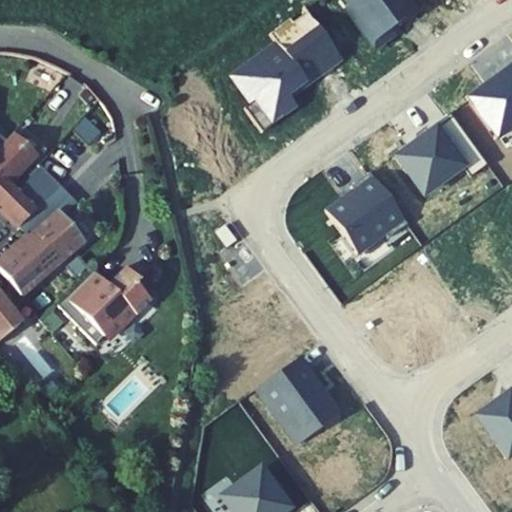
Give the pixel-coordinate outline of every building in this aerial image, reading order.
[(410,0),(338,0),(374,48),(395,33),(391,28),(398,23),(400,25),(419,11),(410,0)] [(253,101),(244,107),(262,132),(284,116),(282,113),(294,103),(288,94),(340,56),(307,11),(292,22),(290,19),(269,33),(278,45),(235,76),(253,101)] [(486,82),(467,97),(497,138),(511,126),(511,63),(499,74),(499,75),(487,84),(486,82)] [(410,143),(394,155),(424,194),(462,166),(471,177),(488,165),(450,114),(428,130),(430,132),(411,146),(410,143)] [(0,208),(20,228),(60,188),(39,166),(18,188),(9,179),(36,152),(15,131),(7,139),(0,132),(0,208)] [(326,211),(357,254),(385,234),(388,238),(407,224),(369,173),(351,186),(357,195),(346,203),(343,198),(326,211)] [(0,256),(0,269),(24,297),(86,242),(63,219),(77,205),(60,188),(20,228),(24,233),(0,256)] [(235,240),(224,225),(215,232),(226,246),(235,240)] [(95,271),(58,306),(96,345),(118,325),(123,330),(152,302),(137,286),(141,282),(127,268),(116,279),(118,284),(110,287),(95,271)] [(0,360),(1,361),(31,338),(0,298),(0,360)] [(280,416),(301,444),(338,416),(319,390),(322,388),(299,357),(259,386),(266,395),(263,398),(278,418),(280,416)] [(490,435),(507,458),(511,453),(511,395),(497,407),(492,401),(477,412),(492,433),(490,435)] [(290,511),(259,469),(220,498),(230,511),(290,511)]
